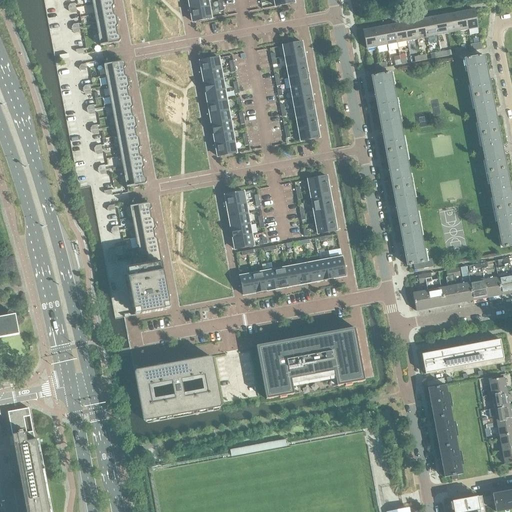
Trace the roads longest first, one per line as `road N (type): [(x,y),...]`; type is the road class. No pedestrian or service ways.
road 1 (secondary): [(92,382),(32,149),(0,64)]
road 2 (secondary): [(0,131),(71,386)]
road 3 (residential): [(389,294),(362,150)]
road 4 (residential): [(328,157),(355,300)]
road 5 (residential): [(214,178),(239,320)]
road 6 (residential): [(181,331),(157,189)]
road 7 (residential): [(157,189),(130,50)]
road 8 (residential): [(189,41),(214,178)]
road 9 (residential): [(511,146),(489,35),(511,22)]
road 10 (residential): [(302,22),(328,157)]
road 11 (residential): [(362,150),(337,16)]
road 12 (secondary): [(118,511),(92,382)]
road 13 (secondary): [(71,386),(95,511)]
